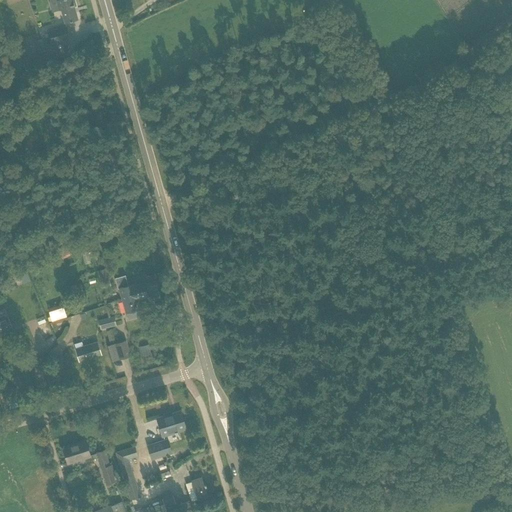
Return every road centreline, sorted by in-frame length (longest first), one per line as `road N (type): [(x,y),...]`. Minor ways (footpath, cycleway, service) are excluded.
road 1 (track): [(158,197),(440,64),(511,13)]
road 2 (tertiary): [(207,367),(116,47)]
road 3 (unclassified): [(207,367),(0,423)]
road 4 (unclassified): [(0,112),(116,47)]
